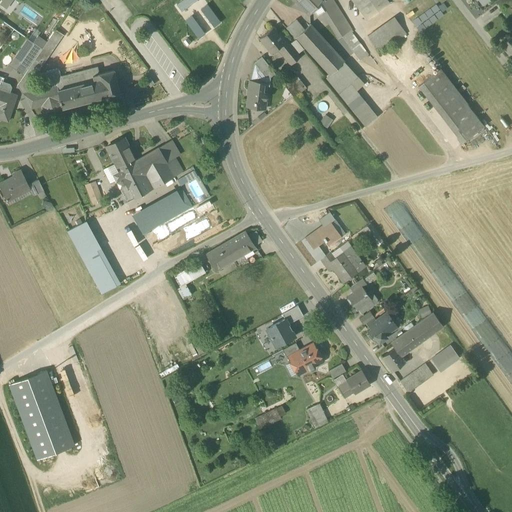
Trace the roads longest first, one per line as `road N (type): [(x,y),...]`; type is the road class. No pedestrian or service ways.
road 1 (tertiary): [(477,511),(265,220)]
road 2 (unclassified): [(265,220),(164,267),(0,369)]
road 3 (track): [(511,151),(265,220)]
road 4 (residential): [(0,155),(183,106)]
road 5 (residential): [(183,106),(101,0)]
road 6 (tertiary): [(265,220),(238,174),(222,105)]
